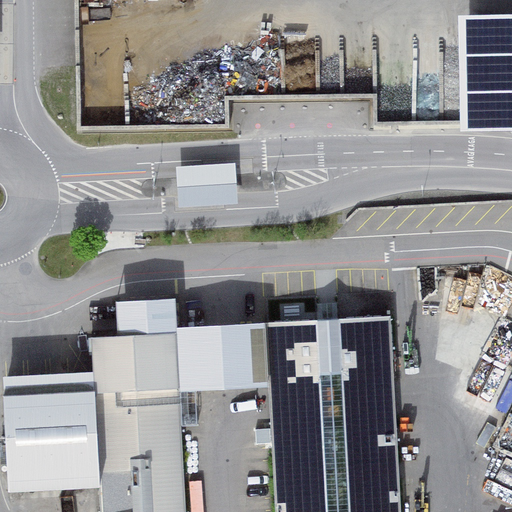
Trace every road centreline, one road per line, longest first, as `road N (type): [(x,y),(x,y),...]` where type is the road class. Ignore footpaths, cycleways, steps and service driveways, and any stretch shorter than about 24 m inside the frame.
road 1 (unclassified): [(427,165),(329,150),(34,167)]
road 2 (unclassified): [(41,210),(305,203),(427,165)]
